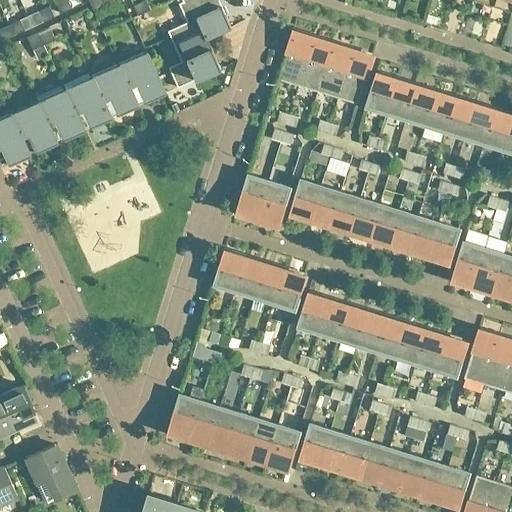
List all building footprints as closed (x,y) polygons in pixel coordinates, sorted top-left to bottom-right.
[(71,8),(67,0),(62,0),(55,3),(60,14),(71,8)] [(105,8),(100,0),(89,0),(88,1),(94,13),(105,8)] [(121,0),(100,0),(105,8),(122,0),(121,0)] [(145,0),(133,6),(135,11),(137,16),(150,10),(145,0)] [(230,27),(220,6),(217,0),(185,0),(182,1),(178,3),(186,22),(167,31),(173,44),(202,30),(206,38),(230,27)] [(511,11),(511,7),(511,0),(493,0),(492,5),(511,11)] [(53,17),(49,6),(37,12),(42,22),(53,17)] [(24,30),(19,20),(8,25),(13,35),(24,30)] [(13,35),(8,25),(0,28),(0,36),(2,40),(13,35)] [(54,40),(48,27),(37,32),(43,45),(54,40)] [(220,68),(211,48),(210,48),(206,38),(202,30),(173,44),(180,61),(167,67),(177,88),(220,68)] [(297,85),(312,36),(292,30),(285,52),(277,79),(297,85)] [(43,45),(37,32),(26,37),(32,50),(43,45)] [(317,91),(332,42),(312,36),(297,85),(317,91)] [(336,98),(352,48),(332,42),(317,91),(336,98)] [(357,104),(372,55),(352,48),(336,98),(357,104)] [(165,93),(145,51),(117,64),(137,106),(138,106),(136,101),(142,98),(144,103),(165,93)] [(137,106),(117,64),(90,76),(110,118),(111,118),(109,113),(115,111),(117,115),(137,106)] [(385,113),(396,78),(376,72),(365,106),(385,113)] [(110,118),(90,76),(63,89),(83,131),(84,130),(82,126),(88,123),(90,128),(110,118)] [(405,119),(415,84),(396,78),(385,113),(405,119)] [(424,125),(435,90),(415,84),(405,119),(424,125)] [(83,131),(63,89),(36,101),(55,144),(57,143),(55,138),(61,135),(63,140),(83,131)] [(444,131),(455,97),(435,90),(424,125),(444,131)] [(463,137),(474,103),(455,97),(444,131),(463,137)] [(55,144),(36,101),(8,114),(28,156),(30,155),(28,151),(34,148),(36,152),(55,144)] [(483,143),(494,109),(474,103),(463,137),(483,143)] [(503,149),(511,119),(511,114),(494,109),(483,143),(503,149)] [(285,124),(288,115),(278,112),(276,121),(285,124)] [(28,156),(8,114),(0,117),(0,164),(1,164),(0,163),(7,160),(9,165),(28,156)] [(295,127),(298,118),(288,115),(285,124),(295,127)] [(511,152),(511,119),(503,149),(511,152)] [(325,132),(328,123),(319,120),(316,129),(325,132)] [(335,135),(338,126),(328,123),(325,132),(335,135)] [(280,141),(283,131),(273,128),(270,138),(280,141)] [(289,144),(292,134),(283,131),(280,141),(289,144)] [(375,147),(377,138),(368,135),(365,144),(375,147)] [(384,150),(387,141),(377,138),(375,147),(384,150)] [(329,156),(332,147),(323,144),(320,153),(329,156)] [(339,159),(342,150),(332,147),(329,156),(339,159)] [(413,163),(415,154),(406,151),(403,160),(413,163)] [(422,166),(425,157),(415,154),(413,163),(422,166)] [(367,172),(370,163),(360,160),(357,169),(367,172)] [(376,175),(379,166),(370,163),(367,172),(376,175)] [(451,175),(454,166),(445,163),(442,172),(451,175)] [(461,178),(464,169),(454,166),(451,175),(461,178)] [(407,180),(410,171),(401,168),(398,177),(407,180)] [(417,183),(420,174),(410,171),(407,180),(417,183)] [(491,184),(494,175),(485,172),(482,181),(491,184)] [(256,219),(268,181),(247,174),(246,178),(235,213),(256,219)] [(501,187),(504,177),(494,175),(491,184),(501,187)] [(309,220),(320,186),(299,179),(289,214),(309,220)] [(446,192),(449,183),(439,180),(437,189),(446,192)] [(276,226),(288,187),(268,181),(256,219),(276,226)] [(456,195),(459,186),(449,183),(446,192),(456,195)] [(329,226),(339,192),(320,186),(309,220),(329,226)] [(348,232),(359,198),(339,192),(329,226),(348,232)] [(495,208),(498,198),(489,195),(486,205),(495,208)] [(368,238),(379,204),(359,198),(348,232),(368,238)] [(505,211),(508,201),(498,198),(495,208),(505,211)] [(387,244),(398,210),(379,204),(368,238),(387,244)] [(407,251),(418,216),(398,210),(387,244),(407,251)] [(427,257),(437,222),(418,216),(407,251),(427,257)] [(447,263),(458,228),(437,222),(427,257),(447,263)] [(471,286),(483,248),(462,241),(450,280),(471,286)] [(490,292),(502,254),(483,248),(471,286),(490,292)] [(233,290),(244,256),(223,249),(213,282),(213,284),(233,290)] [(510,299),(511,291),(511,256),(502,254),(490,292),(510,299)] [(253,296),(264,262),(244,256),(233,290),(253,296)] [(273,302),(283,268),(264,262),(253,296),(273,302)] [(293,309),(304,274),(283,268),(273,302),(293,309)] [(317,332),(327,298),(307,292),(296,326),(317,332)] [(336,338),(347,304),(327,298),(317,332),(336,338)] [(356,345),(367,310),(347,304),(336,338),(356,345)] [(376,351),(386,316),(367,310),(356,345),(376,351)] [(395,357),(406,322),(386,316),(376,351),(395,357)] [(415,363),(426,328),(406,322),(395,357),(415,363)] [(434,369),(445,335),(426,328),(415,363),(434,369)] [(483,384),(498,335),(478,329),(463,378),(483,384)] [(217,344),(220,334),(210,331),(207,341),(217,344)] [(226,347),(229,337),(220,334),(217,344),(226,347)] [(455,375),(465,341),(445,335),(434,369),(455,375)] [(503,390),(511,360),(511,339),(498,335),(483,384),(503,390)] [(257,352),(260,343),(250,340),(247,349),(257,352)] [(266,355),(269,346),(260,343),(257,352),(266,355)] [(211,361),(214,351),(205,348),(202,358),(211,361)] [(221,364),(224,354),(214,351),(211,361),(221,364)] [(309,358),(300,355),(297,364),(306,367),(309,358)] [(316,370),(319,361),(309,358),(306,367),(316,370)] [(511,393),(511,360),(503,390),(511,393)] [(249,377),(252,367),(242,364),(239,374),(249,377)] [(259,380),(262,370),(252,367),(249,377),(259,380)] [(344,383),(347,374),(337,371),(335,380),(344,383)] [(289,385),(292,375),(283,372),(280,382),(289,385)] [(354,386),(357,377),(347,374),(344,383),(354,386)] [(299,388),(302,378),(292,375),(289,385),(299,388)] [(383,395),(386,386),(376,383),(373,392),(383,395)] [(33,410),(21,385),(0,394),(0,397),(14,429),(35,420),(31,411),(33,410)] [(392,398),(395,389),(386,386),(383,395),(392,398)] [(339,400),(341,391),(332,388),(329,397),(339,400)] [(348,403),(351,394),(341,391),(339,400),(348,403)] [(423,404),(426,394),(416,391),(414,401),(423,404)] [(187,439),(199,400),(179,394),(167,433),(187,439)] [(433,407),(436,397),(426,394),(423,404),(433,407)] [(0,435),(14,429),(0,397),(0,435)] [(206,445),(219,406),(199,400),(187,439),(206,445)] [(378,412),(380,403),(371,400),(368,409),(378,412)] [(387,415),(390,406),(380,403),(378,412),(387,415)] [(226,451),(238,412),(219,406),(206,445),(226,451)] [(472,419),(475,410),(466,407),(463,416),(472,419)] [(482,422),(485,413),(475,410),(472,419),(482,422)] [(246,457),(258,419),(238,412),(226,451),(246,457)] [(416,428),(419,419),(409,416),(406,425),(416,428)] [(510,435),(511,429),(511,425),(503,423),(504,422),(494,418),(491,425),(501,433),(501,432),(510,435)] [(265,463),(278,425),(258,419),(246,457),(265,463)] [(425,431),(428,422),(419,419),(416,428),(425,431)] [(318,464),(329,429),(309,423),(298,458),(318,464)] [(456,436),(459,427),(449,424),(446,434),(456,436)] [(286,470),(298,431),(278,425),(265,463),(286,470)] [(465,439),(468,430),(459,427),(456,436),(465,439)] [(338,470),(349,435),(329,429),(318,464),(338,470)] [(358,476),(368,442),(349,435),(338,470),(358,476)] [(505,452),(508,443),(498,440),(495,449),(505,452)] [(377,482),(388,448),(368,442),(358,476),(377,482)] [(66,471),(62,462),(59,455),(54,444),(26,457),(47,502),(74,489),(66,471)] [(397,488),(408,454),(388,448),(377,482),(397,488)] [(417,494),(427,460),(408,454),(397,488),(417,494)] [(436,500),(447,466),(427,460),(417,494),(436,500)] [(456,507),(467,472),(447,466),(436,500),(456,507)] [(0,502),(16,495),(4,467),(0,468),(0,502)] [(486,511),(496,481),(475,475),(463,511),(486,511)] [(508,511),(511,501),(511,486),(496,481),(486,511),(508,511)] [(186,511),(146,499),(141,511),(186,511)]
